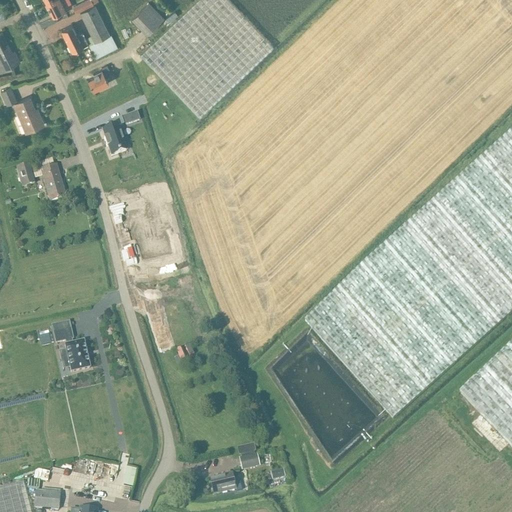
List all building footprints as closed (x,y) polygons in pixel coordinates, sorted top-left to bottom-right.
[(50,0),(45,3),(52,17),(56,15),(58,17),(66,13),(65,10),(69,8),(67,4),(70,3),(68,0),(50,0)] [(75,14),(76,13),(85,8),(93,5),(90,0),(84,0),(72,7),(75,14)] [(154,0),(128,26),(140,37),(165,11),(154,0)] [(109,35),(97,9),(95,5),(79,13),(90,36),(85,38),(82,32),(77,34),(72,25),(60,30),(71,52),(83,46),(88,43),(95,59),(117,48),(111,34),(109,35)] [(11,53),(2,33),(0,33),(0,72),(4,70),(20,62),(14,51),(11,53)] [(93,90),(108,83),(101,70),(92,74),(93,77),(88,80),(93,90)] [(6,105),(16,100),(11,88),(0,92),(6,105)] [(37,115),(29,97),(13,104),(25,133),(43,125),(39,114),(37,115)] [(101,133),(104,140),(103,140),(106,149),(107,149),(111,159),(112,158),(127,153),(117,128),(123,126),(120,119),(107,124),(109,130),(101,133)] [(393,420),(511,313),(511,130),(364,263),(305,322),(393,420)] [(21,190),(35,185),(29,166),(15,170),(21,190)] [(49,203),(64,199),(55,167),(40,172),(49,203)] [(164,183),(143,188),(146,198),(167,193),(164,183)] [(149,211),(132,216),(134,226),(131,227),(134,236),(137,235),(139,245),(156,240),(154,231),(160,229),(157,215),(150,217),(149,211)] [(165,298),(162,299),(171,328),(186,323),(181,308),(187,306),(181,285),(163,291),(165,298)] [(70,330),(53,334),(55,344),(65,342),(66,346),(64,346),(65,351),(69,369),(70,374),(89,370),(83,342),(72,344),(71,341),(72,340),(70,330)] [(511,343),(459,393),(493,428),(511,448),(511,343)] [(242,471),(261,467),(258,454),(239,459),(242,471)] [(270,473),(272,481),(285,478),(283,470),(270,473)] [(234,482),(232,475),(210,480),(213,494),(214,496),(236,491),(236,493),(242,491),(240,480),(234,482)] [(29,511),(22,484),(0,489),(0,511),(29,511)] [(58,511),(60,489),(36,487),(36,492),(35,492),(33,509),(58,511)]
